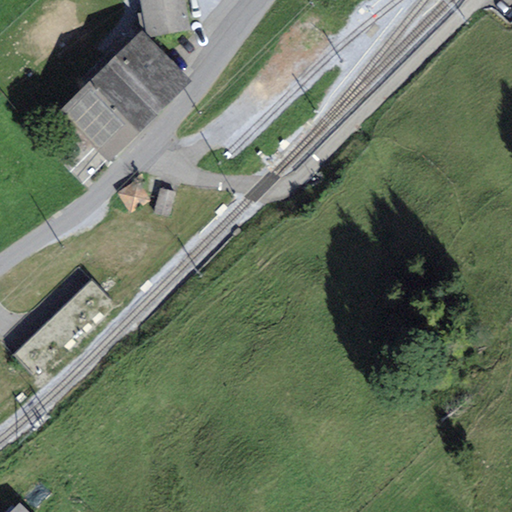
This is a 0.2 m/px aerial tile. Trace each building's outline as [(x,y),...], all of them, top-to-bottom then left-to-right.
[(179,31),(178,4),(151,5),(152,32),(179,31)] [(109,164),(189,83),(138,32),(58,114),(109,164)] [(131,214),(151,200),(136,179),(116,193),(131,214)] [(172,217),(176,190),(159,187),(154,214),(172,217)] [(39,379),(118,306),(93,280),(14,353),(39,379)]
